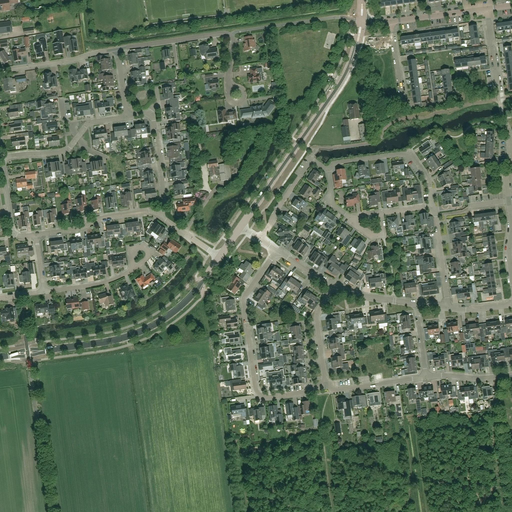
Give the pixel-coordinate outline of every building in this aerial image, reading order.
[(0,10),(2,10),(2,11),(10,10),(9,4),(18,3),(17,0),(4,0),(5,2),(2,3),(2,2),(0,2),(0,10)] [(0,23),(0,33),(12,32),(11,22),(0,23)] [(71,36),(65,37),(66,46),(70,46),(71,52),(78,51),(76,40),(72,40),(71,36)] [(255,50),(255,47),(254,40),(253,40),(252,37),(244,38),(245,44),(244,44),(244,48),(243,48),(244,51),(245,51),(249,51),(250,51),(255,50)] [(64,43),(63,39),(58,40),(58,44),(54,44),(55,55),(63,53),(61,43),(64,43)] [(40,46),(35,47),(35,50),(36,51),(37,58),(45,56),(44,52),(47,51),(46,40),(39,41),(40,46)] [(208,45),(200,46),(201,55),(203,55),(203,54),(204,54),(206,55),(207,59),(206,59),(206,60),(214,58),(214,57),(218,57),(217,48),(207,49),(207,45),(208,45)] [(21,56),(26,55),(25,49),(21,50),(20,49),(13,51),(15,61),(21,60),(21,56)] [(136,54),(128,55),(129,60),(138,59),(137,54),(142,53),(141,49),(135,50),(136,54)] [(10,60),(4,50),(0,52),(0,56),(4,63),(10,60)] [(164,63),(159,64),(160,70),(165,70),(164,63),(167,63),(167,60),(170,59),(169,50),(163,51),(164,63)] [(96,57),(96,61),(97,61),(98,63),(101,63),(101,66),(111,64),(111,59),(103,60),(102,56),(96,57)] [(141,59),(138,59),(129,60),(130,66),(138,64),(139,68),(145,67),(144,60),(141,61),(141,59)] [(112,70),(111,64),(101,66),(102,68),(99,69),(99,71),(98,71),(99,74),(99,75),(105,74),(104,71),(112,70)] [(139,71),(133,72),(131,73),(132,78),(141,77),(146,76),(145,67),(139,68),(139,71)] [(251,75),(248,76),(249,83),(260,81),(259,74),(257,74),(257,69),(250,69),(251,75)] [(76,70),(70,71),(71,83),(78,82),(78,80),(82,79),(82,80),(88,79),(87,70),(81,70),(81,72),(77,72),(76,70)] [(50,88),(57,87),(56,77),(52,77),(51,73),(44,74),(45,84),(43,84),(44,88),(46,90),(50,89),(50,88)] [(105,77),(105,74),(99,75),(100,81),(103,80),(104,83),(114,81),(113,76),(105,77)] [(141,77),(132,78),(132,83),(141,82),(141,86),(147,85),(146,79),(142,79),(141,77)] [(15,87),(13,87),(13,83),(12,83),(12,79),(4,80),(5,84),(4,85),(5,91),(10,91),(10,93),(16,92),(15,87)] [(216,90),(216,88),(219,88),(218,80),(208,81),(209,89),(212,89),(213,90),(214,92),(215,92),(216,90)] [(114,87),(114,81),(104,83),(104,85),(101,85),(101,88),(100,88),(100,92),(111,91),(111,87),(114,87)] [(164,95),(172,94),(172,88),(176,88),(175,83),(169,84),(170,88),(163,89),(164,95)] [(173,96),(172,94),(164,95),(164,101),(171,100),(172,104),(178,103),(177,96),(173,96)] [(422,103),(421,96),(413,97),(414,104),(415,104),(416,108),(422,107),(422,103)] [(106,103),(103,103),(105,113),(110,113),(109,106),(114,106),(113,98),(105,99),(106,103)] [(40,108),(41,111),(45,110),(55,109),(54,104),(45,105),(45,101),(37,103),(38,108),(40,108)] [(99,114),(105,113),(103,103),(100,104),(100,101),(94,102),(95,109),(99,109),(99,114)] [(86,104),(82,105),(84,116),(90,115),(90,111),(93,111),(92,102),(86,103),(86,104)] [(241,111),(242,118),(252,117),(252,118),(264,117),(263,116),(267,115),(274,106),(269,102),(264,108),(263,109),(262,106),(251,108),(251,110),(241,111)] [(178,103),(172,104),(172,108),(166,109),(166,115),(179,113),(178,103)] [(8,110),(9,117),(18,116),(18,113),(23,112),(22,104),(14,105),(15,109),(8,110)] [(77,117),(84,116),(82,105),(79,105),(79,104),(73,105),(74,113),(77,113),(77,117)] [(349,109),(351,120),(359,119),(358,112),(357,112),(357,109),(357,104),(352,105),(351,104),(349,104),(348,106),(348,108),(349,109)] [(45,110),(41,111),(42,120),(48,119),(48,115),(56,114),(55,109),(45,110)] [(225,110),(217,111),(219,123),(227,122),(227,120),(237,119),(236,112),(226,113),(225,110)] [(179,113),(166,115),(167,120),(174,119),(174,122),(180,122),(179,113)] [(21,131),(21,127),(23,127),(23,123),(22,120),(16,121),(16,124),(10,125),(11,132),(21,131)] [(57,122),(50,123),(50,120),(36,122),(37,125),(43,124),(44,132),(58,130),(57,122)] [(147,134),(151,134),(150,127),(146,128),(145,124),(140,125),(141,135),(147,134)] [(167,135),(177,133),(176,130),(180,130),(179,124),(170,125),(171,128),(166,129),(167,135)] [(366,124),(359,125),(361,139),(368,138),(366,124)] [(141,135),(140,125),(135,126),(135,129),(131,130),(132,138),(137,138),(137,135),(141,135)] [(126,127),(120,128),(121,137),(125,136),(125,139),(132,138),(131,131),(127,131),(126,127)] [(343,138),(350,137),(348,127),(341,128),(343,138)] [(121,137),(120,128),(114,129),(114,133),(111,133),(112,142),(118,141),(117,137),(121,137)] [(99,140),(102,140),(100,130),(94,131),(95,136),(92,136),(93,146),(100,145),(99,140)] [(111,143),(110,137),(107,138),(106,130),(100,130),(102,140),(105,139),(105,143),(108,142),(108,144),(109,143),(111,143)] [(11,139),(13,147),(26,145),(24,137),(29,137),(28,133),(21,134),(21,138),(11,139)] [(177,133),(167,135),(167,141),(172,140),(173,143),(181,142),(180,136),(177,137),(177,133)] [(51,135),(43,136),(44,139),(48,138),(49,147),(60,145),(59,137),(52,138),(51,135)] [(419,150),(423,156),(432,150),(428,145),(430,143),(428,140),(423,144),(425,147),(419,150)] [(168,154),(178,152),(181,152),(180,143),(172,144),(173,147),(167,148),(168,154)] [(140,159),(150,158),(150,152),(143,153),(142,150),(136,151),(137,156),(140,155),(140,159)] [(179,155),(178,152),(168,154),(169,160),(174,159),(175,162),(182,161),(181,155),(179,155)] [(427,161),(430,166),(438,161),(434,156),(427,161)] [(150,158),(140,159),(141,163),(137,164),(138,169),(145,168),(144,165),(151,164),(150,158)] [(75,160),(76,174),(86,172),(85,163),(82,163),(81,159),(75,160)] [(67,175),(72,174),(76,174),(75,160),(68,161),(69,165),(65,165),(67,175)] [(102,175),(105,175),(108,174),(107,168),(104,168),(103,161),(97,162),(98,172),(102,171),(102,175)] [(217,161),(207,163),(208,168),(209,168),(210,177),(218,176),(217,170),(219,169),(221,181),(231,180),(228,164),(218,165),(219,167),(218,167),(217,161)] [(441,167),(438,161),(430,166),(434,172),(441,167)] [(55,177),(61,176),(64,175),(63,169),(60,169),(60,162),(53,163),(55,177)] [(98,172),(97,162),(90,163),(91,170),(88,170),(89,178),(93,178),(92,172),(98,172)] [(170,167),(171,172),(181,171),(180,168),(184,168),(184,162),(175,163),(175,166),(170,167)] [(398,171),(397,169),(404,169),(403,162),(392,163),(393,170),(394,170),(394,172),(395,173),(397,172),(398,171)] [(46,178),(51,177),(51,178),(52,179),(55,178),(55,177),(53,163),(47,164),(48,167),(45,167),(46,178)] [(445,172),(454,166),(452,163),(445,168),(443,169),(445,172)] [(383,164),(376,165),(377,175),(385,174),(383,164)] [(358,167),(359,174),(356,173),(354,177),(359,179),(360,177),(363,176),(364,179),(369,178),(368,170),(365,170),(365,166),(358,167)] [(476,174),(476,168),(473,169),(473,166),(468,167),(469,172),(471,171),(472,175),(476,174)] [(141,179),(144,179),(153,178),(152,172),(146,172),(146,170),(139,170),(141,179)] [(307,179),(314,184),(320,175),(314,170),(307,179)] [(335,189),(336,189),(342,188),(341,181),(346,180),(345,170),(336,171),(337,175),(333,175),(335,189)] [(27,185),(26,182),(26,179),(36,178),(35,171),(25,172),(26,178),(16,179),(17,187),(21,186),(21,188),(27,187),(27,189),(33,188),(33,184),(27,185)] [(177,180),(185,179),(184,171),(181,171),(171,172),(172,178),(177,177),(177,180)] [(440,181),(441,182),(452,178),(450,172),(449,173),(448,172),(441,175),(441,176),(439,177),(438,178),(439,182),(440,181)] [(141,183),(142,186),(142,188),(148,188),(148,185),(154,184),(153,178),(144,179),(145,182),(141,183)] [(452,178),(441,182),(443,187),(454,182),(452,178)] [(174,191),(184,190),(184,184),(188,184),(187,181),(181,182),(182,185),(174,186),(174,191)] [(299,194),(307,199),(309,195),(312,190),(306,185),(299,194)] [(414,190),(411,190),(412,201),(418,200),(417,195),(421,194),(420,185),(413,186),(414,190)] [(407,201),(412,201),(411,190),(408,191),(407,188),(405,188),(405,187),(402,188),(403,196),(406,196),(407,201)] [(142,189),(143,195),(145,195),(146,199),(156,197),(155,191),(151,191),(151,188),(142,189)] [(312,194),(316,197),(320,191),(315,188),(313,191),(314,191),(312,194)] [(391,193),(392,203),(398,203),(397,197),(400,197),(399,189),(393,190),(394,193),(391,193)] [(184,190),(174,191),(175,196),(183,195),(184,198),(191,197),(191,194),(185,195),(184,190)] [(443,200),(453,199),(453,196),(455,196),(455,193),(457,193),(457,190),(451,191),(451,194),(443,195),(443,196),(442,196),(442,200),(443,200)] [(392,203),(391,193),(388,194),(387,191),(382,192),(383,199),(386,199),(387,204),(392,203)] [(106,199),(106,202),(107,209),(114,208),(113,202),(116,202),(115,192),(112,193),(112,195),(110,195),(110,198),(106,199)] [(120,194),(121,196),(122,207),(129,206),(129,201),(132,201),(130,193),(120,194)] [(374,196),(369,197),(370,207),(377,206),(377,203),(380,202),(379,193),(373,193),(374,196)] [(354,206),(354,204),(360,203),(358,194),(352,195),(353,198),(346,199),(347,207),(354,206)] [(84,212),(83,207),(87,206),(85,195),(79,196),(79,199),(75,200),(77,213),(84,212)] [(101,204),(100,197),(95,198),(95,201),(91,201),(92,211),(99,210),(98,205),(101,204)] [(294,199),(293,202),(294,202),(292,206),(299,211),(301,207),(303,208),(307,204),(298,198),(296,201),(294,199)] [(183,204),(177,205),(178,212),(189,211),(189,206),(196,205),(195,199),(183,201),(183,204)] [(455,199),(453,199),(443,200),(444,206),(452,205),(452,208),(458,207),(458,204),(456,204),(455,199)] [(69,214),(68,209),(72,208),(71,201),(65,202),(65,205),(61,205),(62,215),(69,214)] [(29,218),(28,212),(28,207),(22,208),(24,216),(19,217),(20,228),(28,227),(26,218),(29,218)] [(51,213),(46,214),(48,224),(55,223),(54,215),(57,215),(56,209),(51,210),(51,213)] [(37,215),(32,216),(34,226),(41,225),(40,217),(43,217),(42,211),(37,212),(37,215)] [(320,212),(318,214),(314,220),(317,222),(317,221),(319,223),(320,221),(322,221),(324,222),(330,214),(325,211),(322,214),(320,212)] [(292,217),(288,214),(286,213),(282,219),(290,224),(292,220),(296,223),(299,218),(294,215),(292,217)] [(330,214),(324,222),(327,224),(325,227),(331,231),(336,224),(332,222),(335,218),(330,214)] [(428,218),(428,214),(420,215),(421,226),(428,225),(428,228),(434,227),(432,217),(428,218)] [(406,223),(402,224),(403,231),(409,230),(409,227),(414,226),(412,216),(405,217),(406,223)] [(396,228),(397,234),(402,233),(402,227),(398,227),(397,218),(387,219),(389,229),(396,228)] [(451,229),(461,228),(460,222),(464,222),(464,219),(458,220),(458,223),(450,224),(451,229)] [(133,232),(132,223),(126,224),(126,229),(123,229),(124,236),(130,235),(130,233),(133,232)] [(132,223),(133,232),(137,232),(137,236),(144,235),(143,228),(139,228),(138,223),(132,223)] [(152,232),(155,235),(161,227),(155,224),(152,229),(149,227),(146,232),(150,235),(152,232)] [(124,239),(124,236),(123,229),(123,228),(120,228),(119,225),(113,226),(114,235),(118,235),(118,238),(119,239),(124,239)] [(114,235),(113,226),(106,227),(107,231),(104,232),(105,239),(111,238),(110,236),(114,235)] [(158,241),(162,243),(165,238),(162,236),(166,231),(161,227),(155,235),(158,236),(156,239),(158,241)] [(289,232),(282,227),(277,234),(282,237),(279,240),(279,241),(287,246),(292,238),(287,234),(288,232),(289,232)] [(345,230),(341,228),(340,227),(337,231),(338,233),(337,235),(341,239),(339,242),(345,246),(349,241),(346,239),(350,233),(345,230)] [(461,230),(461,228),(451,229),(452,234),(460,233),(461,236),(467,235),(466,232),(464,233),(463,230),(461,230)] [(100,235),(94,236),(95,245),(98,244),(99,248),(105,247),(104,241),(101,241),(100,235)] [(424,238),(424,235),(415,237),(415,240),(417,239),(417,242),(417,245),(420,245),(430,244),(430,238),(424,238)] [(86,243),(86,246),(87,250),(92,249),(92,245),(95,245),(94,236),(88,237),(89,243),(86,243)] [(293,249),(298,253),(303,245),(300,243),(302,240),(298,237),(294,242),(296,244),(293,249)] [(453,243),(454,249),(463,248),(463,244),(466,243),(466,241),(468,241),(467,237),(459,238),(460,242),(453,243)] [(81,239),(76,240),(77,249),(83,248),(84,254),(87,253),(87,250),(86,246),(82,247),(81,239)] [(360,256),(363,250),(361,249),(364,243),(359,240),(358,241),(355,239),(350,245),(353,248),(356,250),(355,252),(360,256)] [(72,250),(77,249),(76,240),(70,240),(71,248),(68,249),(69,255),(72,254),(72,250)] [(164,243),(161,248),(166,252),(169,248),(176,253),(181,247),(172,240),(168,246),(164,243)] [(56,242),(57,250),(60,250),(61,251),(62,252),(64,251),(68,251),(67,244),(63,245),(63,241),(56,242)] [(54,250),(57,250),(56,242),(50,243),(50,246),(47,247),(48,254),(55,253),(54,250)] [(305,242),(303,245),(298,253),(303,256),(307,251),(309,253),(313,247),(311,245),(310,246),(305,242)] [(430,244),(420,245),(421,249),(418,249),(419,254),(426,253),(426,250),(431,250),(430,244)] [(16,247),(17,254),(22,254),(29,253),(29,256),(33,255),(32,248),(28,248),(28,245),(16,247)] [(378,246),(371,247),(372,251),(368,251),(369,260),(373,259),(373,257),(377,256),(378,261),(383,260),(382,253),(379,253),(378,246)] [(467,247),(463,248),(454,249),(455,255),(461,254),(462,257),(457,258),(457,259),(470,257),(469,252),(467,253),(467,251),(466,251),(465,248),(467,247)] [(0,249),(0,257),(5,257),(6,261),(10,260),(9,254),(6,254),(5,248),(1,249),(1,250),(0,249)] [(309,261),(314,264),(320,256),(317,254),(319,251),(314,248),(310,254),(313,256),(309,261)] [(120,257),(117,257),(119,268),(124,267),(123,263),(126,263),(125,254),(120,255),(120,257)] [(320,256),(314,264),(319,268),(323,263),(325,265),(329,259),(325,255),(323,258),(320,256)] [(113,268),(119,268),(117,257),(114,258),(113,256),(109,256),(110,265),(113,265),(113,268)] [(324,267),(327,270),(328,271),(330,273),(331,274),(337,266),(339,263),(334,260),(335,258),(332,256),(324,267)] [(423,265),(433,263),(432,258),(424,259),(423,256),(415,257),(416,260),(420,260),(421,262),(423,262),(423,265)] [(451,263),(452,269),(461,268),(461,264),(464,264),(464,262),(466,261),(465,257),(457,258),(458,262),(451,263)] [(164,270),(163,269),(165,267),(170,271),(174,266),(168,261),(166,264),(160,259),(157,262),(158,262),(154,267),(160,273),(160,272),(161,273),(162,273),(164,271),(164,270)] [(51,273),(60,271),(60,266),(64,265),(63,262),(57,263),(58,266),(50,267),(51,273)] [(98,267),(99,276),(106,275),(105,269),(108,268),(107,262),(101,263),(102,266),(98,267)] [(243,271),(242,274),(239,278),(246,282),(250,276),(247,274),(253,266),(246,262),(244,265),(242,264),(239,268),(243,271)] [(80,270),(81,279),(87,278),(86,272),(90,272),(90,271),(89,264),(88,263),(85,263),(86,266),(83,266),(83,270),(80,270)] [(434,269),(433,263),(423,265),(419,265),(420,274),(426,273),(425,270),(434,269)] [(31,283),(30,275),(34,274),(33,264),(27,264),(29,273),(22,273),(22,276),(19,276),(20,283),(23,283),(24,284),(31,283)] [(89,264),(90,271),(92,270),(93,276),(99,276),(98,267),(95,267),(94,264),(89,264)] [(340,268),(337,266),(331,274),(332,275),(335,276),(336,276),(337,277),(339,273),(342,275),(348,267),(345,264),(344,266),(342,265),(340,268)] [(76,267),(72,268),(70,268),(71,274),(74,274),(75,280),(81,279),(80,270),(79,268),(76,268),(76,267)] [(271,276),(274,278),(279,270),(274,267),(271,271),(269,269),(265,275),(270,279),(271,276)] [(348,273),(345,279),(349,282),(357,271),(352,268),(349,267),(346,272),(348,273)] [(462,271),(461,268),(452,269),(452,271),(451,272),(451,275),(452,275),(456,275),(456,279),(467,277),(467,274),(465,274),(465,273),(463,271),(462,271)] [(284,274),(279,270),(274,278),(272,280),(279,286),(284,279),(281,278),(284,274)] [(61,276),(60,271),(51,273),(51,278),(59,277),(60,280),(66,279),(65,276),(61,276)] [(362,274),(357,271),(349,282),(354,285),(358,280),(360,281),(365,275),(362,273),(362,274)] [(15,272),(13,272),(13,275),(6,276),(7,286),(11,285),(11,287),(15,287),(14,285),(13,279),(17,279),(16,272),(15,272)] [(142,276),(136,280),(142,289),(155,280),(151,274),(144,279),(142,276)] [(374,274),(375,279),(376,288),(382,287),(381,285),(386,284),(385,274),(380,275),(380,274),(374,274)] [(370,289),(376,288),(375,279),(372,279),(372,275),(368,275),(365,276),(366,283),(369,282),(370,289)] [(227,289),(234,294),(238,290),(241,286),(237,283),(239,280),(233,276),(229,281),(232,283),(227,289)] [(288,287),(290,289),(291,289),(296,282),(290,278),(288,282),(285,280),(280,288),(285,291),(288,287)] [(406,280),(403,280),(400,281),(401,287),(404,287),(405,294),(411,293),(409,284),(407,285),(406,280)] [(301,286),(296,282),(291,289),(294,291),(292,294),(297,297),(301,291),(299,289),(301,286)] [(428,283),(428,287),(429,296),(436,295),(435,288),(437,288),(437,282),(428,283)] [(423,296),(429,296),(428,287),(422,287),(421,284),(419,284),(419,290),(422,290),(423,296)] [(120,292),(122,297),(122,298),(127,296),(128,299),(135,296),(131,286),(128,288),(127,285),(120,288),(122,291),(120,292)] [(463,290),(464,299),(471,298),(470,293),(473,293),(472,285),(466,286),(467,289),(463,290)] [(459,286),(459,287),(451,288),(452,296),(457,295),(458,299),(464,299),(463,290),(462,286),(459,286)] [(260,290),(257,295),(265,301),(267,298),(269,300),(273,295),(267,291),(265,294),(260,290)] [(307,303),(312,296),(307,292),(304,295),(302,294),(297,301),(302,304),(305,306),(307,303)] [(106,293),(98,296),(100,304),(104,303),(106,307),(114,304),(111,296),(108,297),(107,296),(106,293)] [(263,304),(265,301),(257,295),(254,300),(259,303),(257,306),(262,310),(266,305),(263,304)] [(312,296),(307,303),(310,305),(308,307),(313,311),(317,305),(315,303),(317,299),(312,296)] [(229,297),(221,298),(222,303),(226,303),(227,311),(235,310),(234,300),(229,301),(229,297)] [(66,301),(66,304),(67,309),(71,308),(71,309),(80,308),(79,308),(82,307),(83,311),(89,310),(88,302),(82,303),(79,304),(78,298),(73,299),(73,300),(66,301)] [(49,314),(51,313),(51,316),(55,316),(53,306),(48,306),(47,303),(44,304),(35,305),(36,314),(37,314),(37,317),(43,316),(42,313),(48,312),(49,314)] [(7,320),(10,320),(11,322),(13,322),(14,321),(14,319),(13,308),(5,309),(5,311),(0,311),(1,318),(6,317),(7,320)] [(388,323),(387,316),(386,314),(383,315),(383,311),(376,312),(378,321),(378,325),(388,323)] [(378,321),(376,312),(370,313),(370,317),(367,318),(368,325),(374,324),(374,321),(378,321)] [(363,314),(356,315),(357,324),(361,323),(361,326),(367,325),(366,318),(363,318),(363,314)] [(401,324),(410,323),(409,316),(404,317),(404,314),(396,315),(397,320),(400,320),(401,324)] [(326,320),(327,326),(336,324),(340,324),(340,320),(339,315),(333,316),(333,319),(326,320)] [(358,326),(357,324),(356,315),(350,316),(350,320),(347,321),(349,331),(355,330),(354,327),(358,326)] [(230,316),(223,317),(219,318),(220,323),(227,322),(227,328),(237,327),(236,320),(230,320),(230,316)] [(500,322),(493,323),(495,331),(498,331),(498,335),(505,334),(504,327),(501,328),(500,322)] [(411,329),(410,323),(401,324),(401,328),(398,328),(399,334),(409,332),(409,329),(411,329)] [(454,332),(452,323),(447,324),(448,331),(444,331),(445,337),(449,337),(448,333),(454,332)] [(491,332),(495,331),(493,323),(487,323),(488,330),(485,330),(486,336),(492,335),(491,332)] [(257,329),(258,335),(267,334),(271,333),(270,328),(271,327),(271,324),(264,325),(264,328),(257,329)] [(291,334),(300,333),(299,326),(295,327),(295,324),(287,325),(288,328),(290,328),(291,334)] [(337,328),(336,324),(327,326),(328,332),(335,331),(335,334),(341,333),(341,327),(337,328)] [(473,325),(474,334),(478,334),(478,337),(481,337),(481,338),(485,338),(484,330),(480,331),(479,324),(473,325)] [(440,336),(440,334),(439,325),(433,326),(434,335),(435,337),(438,337),(438,338),(439,338),(440,338),(441,344),(445,343),(444,335),(440,336)] [(470,335),(474,334),(473,325),(467,326),(467,332),(464,333),(465,339),(471,338),(470,335)] [(429,336),(434,335),(433,326),(428,326),(429,333),(424,334),(425,340),(430,340),(429,336)] [(226,343),(229,343),(239,341),(238,334),(233,335),(232,332),(224,333),(224,337),(226,336),(226,339),(225,339),(226,343)] [(259,341),(266,340),(266,343),(273,342),(273,339),(271,339),(271,333),(267,334),(258,335),(259,341)] [(300,333),(291,334),(292,338),(289,338),(290,344),(297,343),(297,340),(301,339),(300,333)] [(329,345),(339,343),(339,341),(340,341),(341,339),(341,338),(342,338),(341,334),(336,335),(336,338),(328,339),(328,343),(329,343),(329,345)] [(403,341),(404,345),(413,344),(412,337),(407,338),(407,335),(400,336),(400,342),(403,341)] [(338,353),(344,352),(343,345),(340,346),(339,343),(329,345),(330,350),(338,349),(338,353)] [(260,348),(261,354),(269,353),(274,352),(272,344),(266,345),(267,347),(260,348)] [(294,354),(303,353),(302,346),(298,347),(297,344),(290,345),(291,351),(294,350),(294,354)] [(413,344),(404,345),(404,349),(401,349),(402,355),(411,354),(411,350),(414,350),(413,344)] [(231,348),(224,349),(225,354),(227,354),(228,360),(228,361),(241,359),(240,355),(241,354),(241,350),(231,351),(231,348)] [(497,350),(499,362),(506,361),(505,356),(508,356),(507,354),(507,348),(501,349),(501,351),(497,351),(497,350)] [(499,362),(497,350),(488,351),(488,357),(492,357),(492,363),(499,362)] [(269,353),(261,354),(262,360),(268,359),(269,363),(275,362),(274,352),(269,353)] [(332,363),(342,362),(341,359),(345,359),(344,352),(338,353),(339,357),(331,358),(332,363)] [(303,353),(294,354),(295,358),(292,358),(293,364),(300,363),(299,360),(304,359),(303,353)] [(440,367),(439,357),(436,357),(436,354),(430,355),(430,353),(427,353),(428,361),(434,360),(435,368),(440,367)] [(439,357),(440,367),(446,366),(445,359),(448,358),(447,353),(441,354),(442,357),(439,357)] [(457,357),(458,367),(464,366),(463,358),(466,358),(465,353),(459,353),(460,356),(457,357)] [(458,367),(457,357),(454,357),(454,354),(448,355),(449,360),(452,360),(453,367),(458,367)] [(477,356),(478,360),(479,369),(485,368),(484,362),(487,361),(486,355),(477,356)] [(407,366),(416,365),(415,358),(410,359),(410,356),(403,357),(403,360),(404,360),(405,362),(406,362),(407,366)] [(477,356),(468,358),(469,364),(472,363),(473,370),(479,369),(478,360),(477,356)] [(342,362),(332,363),(333,369),(340,368),(341,371),(346,370),(346,371),(349,371),(349,366),(346,367),(345,364),(342,365),(342,362)] [(236,364),(229,365),(230,369),(230,371),(233,371),(234,377),(237,377),(244,376),(243,366),(237,367),(236,367),(236,364)] [(294,374),(296,374),(306,373),(305,367),(297,368),(297,365),(291,366),(291,369),(292,369),(292,372),(294,371),(294,374)] [(417,371),(416,365),(407,366),(407,370),(404,370),(405,376),(413,375),(412,372),(417,371)] [(280,370),(280,372),(274,372),(276,385),(282,384),(281,376),(284,376),(283,370),(280,370)] [(274,372),(269,373),(268,372),(265,372),(266,378),(269,378),(270,386),(276,385),(274,372)] [(306,378),(306,373),(296,374),(296,376),(294,376),(295,379),(292,380),(293,384),(303,382),(302,378),(306,378)] [(230,381),(230,382),(225,382),(225,387),(230,386),(231,391),(246,389),(245,382),(239,383),(239,380),(230,381)] [(448,395),(446,385),(441,386),(442,394),(439,394),(440,399),(446,399),(445,396),(448,395)] [(452,385),(446,385),(448,395),(450,395),(451,398),(457,397),(456,392),(453,392),(452,385)] [(428,387),(429,397),(429,400),(435,399),(435,400),(438,400),(437,394),(434,394),(433,386),(428,387)] [(429,397),(428,387),(422,388),(424,397),(421,398),(421,402),(424,402),(424,397),(429,397)] [(474,387),(467,388),(468,396),(469,399),(472,399),(473,399),(478,398),(477,391),(474,391),(474,388),(474,387)] [(488,399),(487,396),(493,395),(492,388),(489,389),(489,387),(483,388),(484,396),(483,396),(484,400),(488,399)] [(468,396),(467,388),(461,389),(461,390),(458,391),(459,401),(465,400),(465,397),(468,396)] [(408,390),(408,393),(407,393),(406,394),(407,396),(408,396),(409,396),(409,400),(417,399),(415,389),(408,390)] [(400,396),(395,397),(394,391),(388,392),(388,393),(385,393),(386,403),(390,402),(390,406),(395,406),(397,418),(402,417),(400,396)] [(370,395),(368,395),(368,399),(371,399),(371,403),(370,403),(371,406),(375,406),(380,405),(380,402),(379,393),(370,395)] [(363,399),(362,396),(352,397),(353,405),(351,405),(350,405),(351,409),(354,409),(354,408),(358,407),(358,410),(363,410),(363,408),(367,407),(366,398),(363,399)] [(345,417),(352,416),(350,401),(346,402),(346,398),(341,399),(340,398),(337,398),(336,399),(337,402),(338,403),(339,410),(344,409),(345,417)] [(490,400),(492,410),(498,409),(497,399),(490,400)] [(302,406),(298,406),(299,408),(300,416),(305,415),(310,414),(310,410),(309,401),(301,402),(302,406)] [(294,409),(293,404),(285,405),(287,416),(292,415),(293,420),(299,420),(297,408),(294,409)] [(247,411),(245,412),(244,405),(231,407),(232,415),(232,416),(232,417),(241,416),(242,417),(245,417),(246,421),(249,421),(247,411)] [(277,406),(269,407),(271,418),(276,417),(277,423),(283,422),(282,415),(278,416),(277,406)] [(265,415),(264,408),(257,408),(257,410),(254,411),(254,409),(249,410),(250,416),(254,416),(254,421),(262,420),(262,416),(265,415)]
